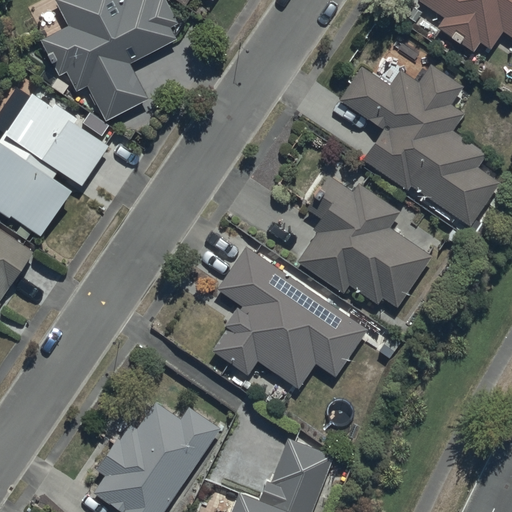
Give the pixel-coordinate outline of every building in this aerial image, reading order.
[(57,0),(67,19),(39,34),(57,69),(65,65),(76,85),(86,79),(105,115),(147,93),(128,56),(175,32),(169,20),(176,16),(167,0),(57,0)] [(511,0),(427,0),(443,10),(437,20),(472,44),(478,35),(488,42),(500,24),(511,32),(511,0)] [(388,78),(360,59),(338,93),(380,122),(360,151),(407,182),(409,178),(468,219),(498,175),(475,159),(485,145),(451,123),(463,106),(449,97),(461,79),(430,57),(416,76),(398,64),(388,78)] [(38,229),(69,179),(53,168),(58,162),(79,177),(107,138),(99,132),(104,125),(82,109),(78,116),(54,99),(51,102),(30,86),(3,123),(5,124),(0,130),(0,206),(8,212),(10,208),(21,217),(14,228),(25,235),(32,225),(38,229)] [(431,249),(388,220),(398,205),(356,177),(351,185),(326,168),(304,201),(319,211),(310,223),(316,226),(297,255),(342,285),(347,278),(377,297),(381,291),(396,300),(431,249)] [(0,289),(31,246),(0,224),(0,289)] [(365,323),(244,240),(215,282),(236,297),(223,317),(227,320),(211,343),(247,368),(257,354),(297,382),(314,356),(333,369),(365,323)] [(157,511),(218,422),(187,401),(179,414),(153,396),(136,421),(129,417),(119,433),(116,431),(96,462),(104,467),(92,485),(118,502),(111,511),(157,511)] [(306,511),(307,511),(332,450),(286,432),(270,474),(265,472),(260,485),(236,476),(226,505),(220,503),(216,511),(292,511),(294,507),(306,511)]
